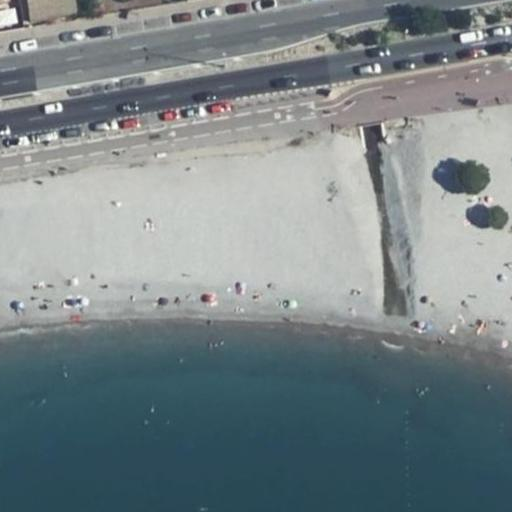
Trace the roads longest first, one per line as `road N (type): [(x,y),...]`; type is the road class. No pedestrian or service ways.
road 1 (primary): [(0,123),(511,37)]
road 2 (primary): [(413,0),(0,78)]
